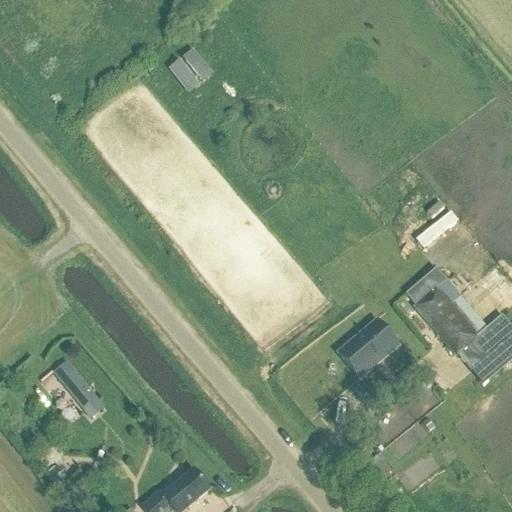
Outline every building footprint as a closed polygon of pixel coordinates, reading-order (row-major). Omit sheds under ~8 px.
[(450,216),(415,244),(423,253),(457,225),(450,216)] [(269,280),(288,267),(265,234),(246,247),(269,280)] [(449,310),(436,293),(446,284),(437,273),(406,299),(456,357),(469,373),(511,335),(511,331),(501,319),(486,332),(460,300),(449,310)] [(398,350),(376,325),(338,357),(359,382),(398,350)] [(282,346),(274,353),(294,378),(303,371),(282,346)] [(66,367),(54,377),(69,397),(82,388),(66,367)] [(194,474),(163,500),(160,497),(142,511),(186,511),(209,493),(194,474)]
